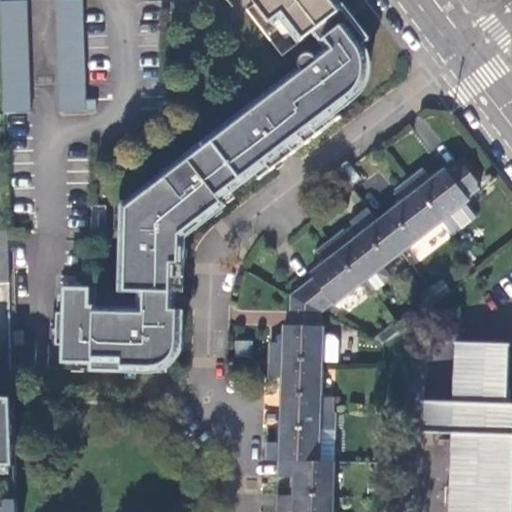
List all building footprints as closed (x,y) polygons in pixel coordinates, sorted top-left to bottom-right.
[(60,86),(84,86),(82,0),(57,1),(60,86)] [(260,0),(257,2),(256,4),(265,15),(262,17),(271,30),(282,21),(300,43),(313,33),(342,10),(334,0),(260,0)] [(3,88),(28,87),(26,3),(0,3),(3,88)] [(321,43),(350,20),(342,10),(313,33),(321,43)] [(300,141),(304,146),(305,147),(341,119),(337,112),(360,93),(366,81),(368,67),(367,60),(365,52),(361,46),(367,41),(350,20),(321,43),(327,50),(257,105),(269,121),(290,148),(300,141)] [(84,101),(84,86),(60,86),(60,114),(85,114),(84,101)] [(28,115),(28,87),(3,88),(3,116),(28,115)] [(84,101),(85,114),(96,113),(96,101),(84,101)] [(212,139),(245,183),(269,164),(264,158),(276,149),(261,127),(255,119),(253,117),(249,115),(247,115),(239,118),(212,139)] [(285,152),(290,148),(269,121),(265,124),(261,127),(276,149),(264,158),(269,164),(285,152)] [(178,263),(184,264),(185,238),(227,206),(223,200),(245,183),(212,139),(189,157),(195,166),(173,183),(166,175),(125,206),(124,232),(134,232),(134,244),(124,243),(122,290),(143,291),(143,292),(177,292),(178,263)] [(423,171),(411,180),(442,222),(465,205),(469,202),(468,199),(479,191),(459,164),(447,173),(444,171),(431,181),(423,171)] [(442,222),(411,180),(396,192),(404,202),(380,221),(402,250),(422,235),(423,237),(442,222)] [(465,205),(442,222),(453,236),(476,219),(465,205)] [(369,206),(347,223),(351,227),(359,237),(380,221),(369,206)] [(381,267),(402,250),(380,221),(359,237),(351,227),(332,241),(363,283),(382,268),(381,267)] [(0,312),(9,312),(7,232),(0,232),(0,312)] [(363,283),(332,241),(317,253),(325,264),(311,275),(314,279),(290,295),(325,313),(363,283)] [(392,282),(382,268),(363,283),(373,296),(392,282)] [(180,352),(181,352),(183,311),(176,310),(142,309),(142,308),(90,305),(90,288),(67,287),(66,311),(60,310),(59,341),(65,341),(64,367),(152,370),(155,371),(158,371),(160,370),(164,369),(168,367),(171,365),(172,364),(175,360),(177,358),(180,352)] [(177,292),(143,292),(142,308),(142,309),(176,310),(177,292)] [(423,316),(441,302),(436,294),(417,308),(423,316)] [(270,344),(269,362),(323,364),(324,339),(325,313),(290,295),(289,327),(284,327),(283,336),(283,345),(274,344),(270,344)] [(376,339),(386,344),(400,333),(395,325),(376,339)] [(21,330),(12,331),(12,345),(22,345),(21,330)] [(275,340),(274,344),(283,345),(283,336),(279,335),(275,340)] [(323,364),(333,364),(334,344),(329,339),(324,339),(323,364)] [(434,401),(433,447),(434,447),(434,435),(453,435),(451,488),(446,488),(445,505),(451,506),(450,511),(511,511),(511,405),(508,405),(511,345),(457,343),(454,402),(434,401)] [(323,364),(269,362),(269,379),(282,380),(281,398),(286,398),(286,412),(318,413),(334,414),(334,400),(322,399),(323,364)] [(0,511),(14,511),(12,400),(0,399),(0,511)] [(423,447),(433,447),(434,401),(422,401),(421,434),(424,434),(423,447)] [(318,413),(286,412),(286,426),(280,425),(280,444),(267,443),(266,460),(279,461),(320,463),(321,428),(335,428),(336,414),(334,414),(318,413)] [(320,463),(334,463),(335,429),(321,428),(320,463)] [(294,496),(333,498),(334,463),(320,463),(279,461),(278,478),(295,479),(294,496)] [(332,511),(333,498),(294,496),(278,495),(277,511),(332,511)]
